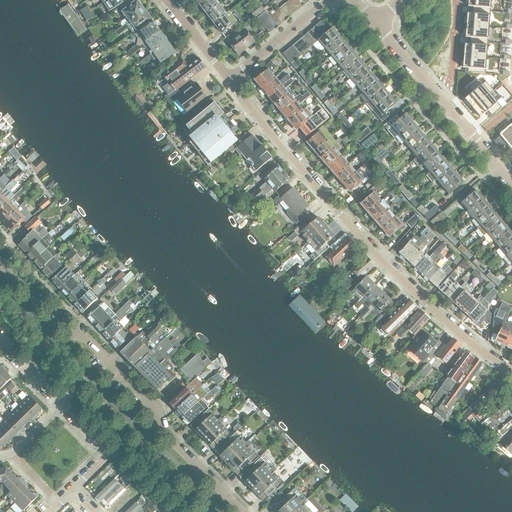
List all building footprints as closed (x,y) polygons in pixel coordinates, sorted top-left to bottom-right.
[(109,12),(126,0),(107,0),(103,3),(109,12)] [(122,27),(144,10),(137,1),(135,2),(133,0),(129,0),(119,8),(125,18),(119,23),(122,27)] [(201,0),(198,3),(206,13),(217,4),(217,3),(218,3),(216,0),(201,0)] [(289,0),(288,0),(289,0),(285,3),(293,13),(298,9),(289,0)] [(302,5),(297,0),(289,0),(298,9),(302,5)] [(468,0),(468,7),(470,7),(473,7),(473,11),(490,12),(491,0),(468,0)] [(68,1),(54,11),(77,44),(90,34),(68,1)] [(285,3),(279,9),(287,18),(293,13),(285,3)] [(221,9),(217,4),(206,13),(214,23),(225,14),(225,13),(226,13),(222,8),(221,9)] [(263,9),(262,7),(259,4),(249,11),(253,17),(263,9)] [(84,16),(90,12),(87,7),(80,11),(84,16)] [(279,9),(274,13),(282,22),(287,18),(279,9)] [(144,10),(122,27),(115,32),(117,36),(130,26),(132,25),(136,30),(151,19),(144,10)] [(214,23),(222,34),(225,31),(237,22),(229,11),(225,14),(214,23)] [(467,13),(466,26),(489,28),(490,12),(473,11),(472,14),(470,14),(467,13)] [(87,21),(93,17),(90,12),(84,16),(87,21)] [(278,26),(270,16),(266,12),(257,19),(269,33),(278,26)] [(274,13),(270,16),(278,26),(282,22),(274,13)] [(145,42),(160,32),(152,21),(138,32),(145,42)] [(321,21),(316,26),(320,31),(325,27),(321,21)] [(316,26),(311,30),(319,40),(324,35),(320,31),(316,26)] [(466,30),(465,37),(468,38),(470,38),(470,41),(488,43),(489,28),(466,26),(466,30)] [(319,40),(318,41),(324,48),(340,36),(333,28),(324,35),(319,40)] [(238,55),(240,53),(254,42),(245,30),(228,42),(238,55)] [(311,30),(306,33),(315,43),(318,41),(319,40),(311,30)] [(140,46),(125,56),(129,57),(141,48),(146,49),(149,47),(153,52),(168,42),(160,32),(145,42),(140,46)] [(306,33),(302,37),(310,47),(315,43),(306,33)] [(340,36),(324,48),(331,56),(346,43),(340,36)] [(302,37),(296,43),(304,52),(310,47),(302,37)] [(465,44),(464,56),(487,58),(488,43),(470,41),(470,45),(467,44),(465,44)] [(168,42),(153,52),(138,63),(141,67),(149,61),(150,62),(157,58),(160,63),(175,53),(168,42)] [(296,43),(291,46),(300,56),(304,52),(296,43)] [(346,43),(331,56),(337,63),(352,51),(346,43)] [(126,52),(125,56),(140,46),(137,45),(126,52)] [(291,46),(287,50),(295,60),(300,56),(291,46)] [(287,50),(282,54),(291,64),(295,60),(287,50)] [(352,51),(337,63),(343,71),(358,58),(352,51)] [(464,56),(463,68),(465,68),(468,68),(467,72),(471,73),(476,73),(485,74),(487,58),(464,56)] [(164,63),(167,67),(176,61),(172,57),(164,63)] [(177,89),(205,67),(206,67),(205,66),(199,58),(198,58),(188,66),(183,59),(163,74),(162,74),(168,82),(162,87),(167,93),(164,95),(165,98),(177,89)] [(358,58),(343,71),(350,78),(365,65),(358,58)] [(295,60),(291,64),(295,69),(300,65),(298,63),(295,60)] [(265,71),(273,65),(270,61),(262,68),(265,71)] [(273,65),(265,71),(255,80),(257,83),(257,84),(261,89),(275,77),(271,72),(276,67),(273,65)] [(365,65),(350,78),(356,86),(371,73),(365,65)] [(302,70),(298,73),(304,80),(308,77),(302,70)] [(371,73),(356,86),(362,93),(378,81),(371,73)] [(268,98),(291,79),(291,78),(288,74),(284,78),(279,82),(275,77),(261,89),(268,98)] [(308,77),(304,80),(309,86),(313,83),(308,77)] [(274,106),(292,91),(288,86),(293,82),(291,79),(268,98),(274,106)] [(472,93),(465,99),(473,109),(490,94),(494,91),(486,82),(482,85),(478,80),(468,88),(472,93)] [(362,93),(359,96),(366,103),(384,88),(378,81),(362,93)] [(182,95),(177,89),(165,98),(170,105),(177,99),(189,113),(207,97),(206,96),(206,95),(204,92),(203,92),(196,83),(182,95)] [(315,85),(311,88),(316,94),(319,91),(315,85)] [(384,88),(366,103),(372,111),(390,95),(384,88)] [(281,114),(302,97),(299,94),(296,97),(292,91),(274,106),(281,114)] [(319,91),(316,94),(320,100),(321,100),(324,97),(319,91)] [(302,97),(281,114),(288,123),(302,110),(298,105),(310,95),(308,92),(302,97)] [(490,94),(473,109),(480,118),(488,111),(492,116),(502,108),(490,94)] [(390,95),(372,111),(381,122),(390,115),(387,111),(397,103),(390,95)] [(327,100),(323,103),(328,109),(332,106),(327,100)] [(237,141),(240,139),(235,133),(239,129),(236,126),(235,127),(231,122),(215,103),(183,129),(191,138),(192,140),(190,142),(189,142),(208,165),(219,156),(228,149),(237,141)] [(332,106),(328,109),(333,115),(337,112),(332,106)] [(302,110),(288,123),(291,127),(293,127),(296,130),(303,124),(309,119),(313,116),(306,107),(302,110)] [(309,119),(303,124),(306,129),(325,114),(321,109),(313,116),(309,119)] [(325,114),(306,129),(310,134),(329,118),(325,114)] [(341,114),(337,117),(342,123),(346,120),(341,114)] [(396,115),(386,124),(386,125),(389,128),(387,130),(394,138),(398,135),(413,122),(406,114),(400,119),(397,116),(396,115)] [(346,120),(342,123),(347,129),(347,128),(351,125),(346,120)] [(413,122),(398,135),(404,142),(419,130),(413,122)] [(500,134),(500,135),(500,136),(501,136),(508,145),(509,146),(511,149),(511,124),(511,125),(511,124),(511,125),(501,134),(500,134)] [(319,132),(307,142),(309,145),(309,147),(313,151),(326,140),(330,136),(322,127),(318,131),(319,132)] [(367,127),(355,138),(359,142),(371,132),(367,127)] [(419,130),(404,142),(411,150),(426,137),(419,130)] [(240,156),(242,155),(252,165),(250,167),(254,173),(272,158),(267,152),(262,146),(252,135),(249,138),(246,134),(240,139),(237,141),(228,149),(232,153),(235,150),(240,156)] [(373,134),(361,145),(365,149),(377,139),(373,134)] [(326,140),(313,151),(317,156),(320,160),(337,145),(341,142),(342,141),(339,138),(335,142),(330,136),(326,140)] [(426,137),(411,150),(416,156),(417,157),(418,156),(432,144),(426,137)] [(499,137),(494,142),(501,150),(506,145),(499,137)] [(417,157),(413,160),(419,168),(423,165),(433,156),(438,152),(432,144),(418,156),(417,157)] [(337,145),(320,160),(327,168),(340,156),(341,156),(337,151),(339,150),(340,147),(337,145)] [(433,156),(423,165),(430,172),(445,159),(442,156),(438,152),(433,156)] [(357,156),(357,157),(359,160),(362,163),(364,165),(367,162),(366,160),(363,156),(360,154),(357,156)] [(375,156),(373,158),(378,164),(382,161),(377,155),(375,156)] [(340,156),(327,168),(335,176),(348,164),(342,156),(341,156),(340,156)] [(430,172),(426,175),(432,183),(436,179),(451,167),(445,159),(430,172)] [(382,161),(378,164),(383,170),(387,167),(382,161)] [(356,172),(342,184),(345,188),(347,188),(350,191),(361,182),(366,188),(367,189),(380,177),(376,172),(368,179),(362,172),(370,165),(367,162),(364,165),(359,168),(356,172)] [(348,164),(335,176),(342,184),(356,172),(351,167),(348,164)] [(262,192),(284,172),(278,166),(264,179),(266,182),(259,188),(262,192)] [(451,167),(436,179),(442,187),(457,174),(451,167)] [(9,168),(3,174),(6,177),(12,171),(9,168)] [(389,170),(385,173),(390,179),(394,176),(389,170)] [(275,192),(289,179),(284,172),(262,192),(265,195),(273,189),(275,192)] [(457,174),(442,187),(449,194),(464,182),(457,174)] [(394,176),(390,179),(395,185),(399,182),(394,176)] [(13,180),(0,192),(0,208),(8,201),(4,196),(17,184),(16,183),(13,180)] [(401,185),(398,188),(403,194),(407,191),(401,185)] [(253,200),(262,192),(259,188),(249,196),(252,199),(253,200)] [(308,205),(293,188),(281,198),(278,195),(272,201),(276,206),(283,200),(290,209),(287,211),(287,214),(295,224),(308,213),(304,208),(308,205)] [(367,198),(361,204),(363,207),(363,209),(367,213),(381,201),(373,193),(374,192),(371,188),(363,194),(367,198)] [(476,190),(461,203),(468,211),(483,198),(476,190)] [(18,191),(8,201),(0,208),(0,218),(3,222),(20,206),(14,201),(21,194),(18,191)] [(407,191),(403,194),(408,200),(412,197),(407,191)] [(267,198),(265,195),(262,192),(253,200),(255,203),(256,202),(259,205),(264,200),(267,198)] [(393,199),(390,201),(393,204),(395,203),(396,202),(399,200),(396,196),(393,199)] [(396,202),(395,203),(398,206),(401,203),(404,201),(402,200),(401,198),(399,200),(396,202)] [(483,198),(468,211),(474,218),(489,206),(483,198)] [(381,201),(367,213),(374,221),(388,209),(390,208),(383,199),(381,201)] [(410,201),(409,202),(414,207),(418,205),(413,199),(410,201)] [(25,200),(20,206),(3,222),(12,231),(25,218),(19,213),(23,210),(23,209),(28,204),(25,200)] [(42,212),(50,205),(46,201),(39,207),(42,212)] [(419,207),(416,209),(423,215),(427,220),(440,210),(436,205),(426,213),(419,207)] [(489,206),(474,218),(480,226),(495,213),(489,206)] [(415,214),(409,208),(405,212),(410,218),(415,214)] [(388,209),(374,221),(381,229),(395,218),(388,209)] [(442,212),(430,222),(434,226),(446,216),(442,212)] [(480,226),(477,229),(483,236),(501,220),(495,213),(480,226)] [(415,214),(405,222),(411,228),(418,220),(420,219),(415,214)] [(30,233),(39,224),(41,223),(35,216),(24,227),(30,233)] [(307,227),(300,233),(301,234),(307,241),(306,242),(307,243),(327,226),(323,221),(323,222),(319,218),(307,227)] [(395,218),(381,229),(385,234),(387,234),(390,237),(402,226),(395,218)] [(501,220),(483,236),(489,244),(493,241),(508,228),(501,220)] [(304,223),(294,231),(295,232),(298,236),(301,234),(300,233),(307,227),(304,223)] [(39,224),(30,233),(25,237),(26,237),(18,245),(26,253),(47,234),(39,224)] [(327,226),(307,243),(308,244),(309,244),(316,251),(309,257),(313,261),(325,251),(321,246),(334,236),(331,231),(327,226)] [(444,235),(449,240),(453,237),(452,236),(455,232),(451,228),(448,232),(447,232),(444,235)] [(511,232),(508,228),(493,241),(499,248),(511,237),(511,232)] [(406,237),(397,247),(401,251),(400,252),(400,255),(404,258),(405,258),(407,260),(431,232),(427,229),(419,239),(415,235),(410,240),(406,237)] [(70,234),(67,231),(60,237),(63,240),(70,234)] [(49,232),(47,234),(26,253),(33,261),(45,250),(41,244),(52,235),(49,232)] [(295,232),(288,238),(291,242),(298,236),(295,232)] [(431,232),(407,260),(410,262),(410,263),(414,267),(425,254),(421,251),(435,236),(431,232)] [(334,266),(356,246),(345,234),(329,247),(332,250),(325,257),(334,266)] [(453,237),(449,240),(454,246),(458,242),(453,237)] [(511,237),(499,248),(495,251),(502,259),(506,256),(511,250),(511,237)] [(425,254),(414,267),(418,271),(420,271),(422,273),(437,256),(440,253),(443,250),(446,246),(442,242),(429,257),(425,254)] [(461,245),(457,249),(463,254),(466,250),(461,245)] [(69,260),(77,253),(81,250),(77,246),(73,249),(72,249),(65,256),(69,260)] [(49,247),(45,250),(33,261),(41,270),(56,255),(49,247)] [(437,256),(422,273),(424,275),(424,277),(428,281),(444,263),(440,260),(443,256),(446,253),(443,250),(440,253),(437,256)] [(466,250),(463,254),(468,259),(469,259),(472,256),(466,250)] [(81,258),(77,253),(69,260),(73,265),(81,258)] [(56,255),(41,270),(48,277),(61,266),(56,261),(59,259),(56,255)] [(458,256),(453,262),(456,265),(461,259),(458,256)] [(345,280),(343,277),(335,283),(341,290),(342,291),(344,290),(345,291),(352,285),(374,266),(366,257),(351,269),(351,270),(344,276),(347,279),(345,280)] [(475,259),(472,262),(477,268),(481,264),(475,259)] [(463,260),(458,265),(463,270),(467,270),(470,266),(463,260)] [(444,263),(428,281),(433,284),(434,284),(437,287),(451,270),(444,263)] [(481,264),(477,268),(483,273),(486,269),(481,264)] [(59,289),(73,275),(66,267),(51,281),(59,289)] [(129,273),(122,280),(126,284),(132,277),(134,275),(133,275),(130,271),(129,273)] [(335,283),(343,277),(338,271),(328,279),(322,285),(323,286),(322,287),(317,282),(311,287),(320,297),(325,292),(326,292),(335,283)] [(453,271),(438,288),(441,291),(441,292),(446,296),(457,283),(453,280),(457,275),(453,271)] [(121,272),(106,286),(109,289),(110,290),(121,279),(125,276),(121,272)] [(489,272),(486,276),(492,281),(495,277),(489,272)] [(67,297),(82,282),(84,280),(76,273),(73,275),(59,289),(67,297)] [(363,296),(374,285),(366,276),(355,288),(363,296)] [(495,277),(492,281),(497,286),(500,283),(498,281),(495,278),(495,277)] [(121,279),(110,290),(115,296),(126,284),(122,280),(121,279)] [(90,292),(82,282),(67,297),(75,306),(90,292)] [(457,283),(446,296),(450,300),(452,300),(454,302),(468,285),(465,282),(461,287),(457,283)] [(374,285),(363,296),(355,304),(358,308),(365,300),(370,305),(372,304),(383,293),(374,285)] [(468,285),(454,302),(456,304),(456,306),(460,310),(471,297),(468,293),(472,289),(468,285)] [(494,289),(484,299),(487,302),(488,303),(498,293),(497,292),(494,289)] [(355,295),(351,292),(351,291),(346,296),(350,300),(355,295)] [(97,298),(90,292),(75,306),(82,313),(97,298)] [(146,292),(140,297),(147,305),(153,299),(146,292)] [(383,293),(372,304),(380,312),(391,301),(383,293)] [(300,295),(287,306),(315,335),(327,324),(300,295)] [(471,297),(460,310),(465,314),(466,313),(469,315),(483,298),(480,295),(475,300),(471,297)] [(487,302),(483,298),(469,315),(468,316),(474,322),(475,322),(479,325),(484,320),(488,324),(489,324),(491,314),(483,307),(487,302)] [(389,336),(417,308),(409,299),(380,327),(389,336)] [(118,317),(132,303),(129,300),(114,314),(118,317)] [(93,325),(106,313),(103,310),(106,307),(102,302),(86,317),(93,325)] [(502,304),(499,310),(508,315),(511,308),(502,304)] [(363,320),(372,312),(368,308),(359,316),(363,320)] [(429,319),(419,309),(407,322),(396,334),(400,337),(407,329),(414,335),(417,331),(425,323),(429,319)] [(508,315),(499,310),(496,309),(494,313),(493,328),(500,332),(495,341),(497,341),(497,342),(504,346),(511,328),(511,323),(509,322),(505,323),(504,323),(508,315)] [(101,333),(114,321),(118,317),(114,314),(112,316),(108,311),(106,313),(93,325),(101,333)] [(118,317),(121,321),(127,315),(124,312),(118,317)] [(134,367),(172,331),(161,320),(146,336),(142,332),(120,353),(134,367)] [(119,326),(114,321),(101,333),(109,341),(121,329),(123,327),(121,324),(119,326)] [(134,327),(137,324),(136,322),(128,330),(132,334),(137,330),(134,327)] [(165,361),(176,351),(169,343),(180,332),(175,327),(174,329),(172,331),(134,367),(145,378),(164,360),(165,361)] [(121,329),(109,341),(117,349),(131,336),(127,332),(125,333),(121,329)] [(436,355),(444,345),(438,340),(435,343),(423,332),(418,337),(417,337),(414,340),(414,341),(414,342),(408,349),(423,362),(424,361),(427,364),(436,355)] [(446,346),(444,345),(436,355),(446,363),(460,345),(452,339),(446,346)] [(456,383),(462,375),(474,358),(465,352),(454,366),(452,370),(450,368),(445,375),(449,378),(447,379),(436,394),(434,393),(429,399),(431,401),(430,403),(438,408),(448,394),(456,383)] [(207,366),(204,361),(203,362),(196,355),(181,370),(187,376),(182,381),(187,386),(207,366)] [(474,358),(462,375),(470,380),(477,371),(481,374),(485,367),(482,364),(483,363),(475,357),(474,358)] [(175,376),(172,373),(174,370),(165,361),(164,360),(145,378),(146,379),(156,389),(157,390),(167,380),(169,382),(175,376)] [(432,369),(427,364),(418,374),(423,379),(432,369)] [(6,368),(0,374),(0,389),(11,378),(6,373),(8,371),(6,368)] [(218,374),(211,378),(218,386),(224,380),(218,374)] [(462,375),(456,383),(464,389),(465,388),(468,391),(472,385),(468,383),(470,380),(462,375)] [(176,410),(202,386),(195,379),(169,403),(176,410)] [(179,380),(162,395),(168,401),(185,386),(179,380)] [(495,382),(483,393),(487,398),(500,387),(495,382)] [(464,389),(456,383),(448,394),(456,400),(464,389)] [(15,388),(11,384),(6,389),(10,393),(15,388)] [(203,385),(202,386),(176,410),(183,417),(202,399),(209,393),(210,392),(203,385)] [(215,387),(210,392),(209,393),(212,397),(218,391),(215,387)] [(212,397),(209,393),(202,399),(206,403),(212,397)] [(487,398),(483,393),(476,400),(480,404),(487,398)] [(449,410),(456,400),(448,394),(438,408),(448,416),(451,411),(449,410)] [(29,396),(21,403),(36,419),(38,416),(36,414),(42,409),(29,396)] [(206,403),(202,399),(183,417),(189,424),(208,405),(206,403)] [(478,407),(480,404),(476,400),(467,409),(472,413),(478,407)] [(36,419),(21,403),(13,411),(26,424),(31,419),(33,421),(36,419)] [(481,410),(478,407),(472,413),(463,421),(466,424),(481,410)] [(498,439),(511,428),(511,426),(511,413),(509,414),(503,408),(485,424),(498,439)] [(463,421),(472,413),(467,409),(465,411),(459,417),(457,419),(462,422),(463,421)] [(203,438),(222,420),(220,418),(218,420),(208,410),(193,424),(197,428),(195,430),(203,438)] [(13,411),(5,419),(20,434),(23,431),(21,429),(26,424),(13,411)] [(20,434),(5,419),(0,423),(0,429),(1,430),(10,440),(16,434),(18,437),(20,434)] [(461,424),(462,422),(457,419),(453,425),(458,429),(461,424)] [(223,422),(222,420),(203,438),(210,446),(212,444),(216,448),(231,434),(221,424),(223,422)] [(242,425),(239,422),(233,427),(234,431),(236,430),(242,425)] [(511,426),(511,428),(498,439),(494,443),(497,446),(499,443),(511,454),(511,426)] [(10,440),(1,430),(0,431),(0,446),(4,446),(10,440)] [(227,464),(250,443),(248,441),(246,443),(236,433),(218,450),(222,454),(220,456),(227,464)] [(252,444),(250,443),(227,464),(234,472),(235,472),(237,470),(241,474),(259,457),(249,446),(252,444)] [(252,490),(275,468),(277,466),(266,454),(243,476),(247,480),(245,482),(252,490)] [(132,474),(125,467),(120,472),(124,476),(127,479),(132,474)] [(18,480),(7,468),(2,482),(11,491),(23,480),(20,478),(18,480)] [(276,470),(275,468),(252,490),(259,497),(260,498),(262,496),(266,500),(275,492),(284,483),(274,472),(276,470)] [(131,483),(136,479),(132,474),(127,479),(124,476),(120,479),(123,483),(122,484),(126,488),(131,483)] [(113,479),(94,497),(103,507),(123,490),(113,479)] [(143,486),(136,479),(131,483),(138,490),(143,486)] [(23,480),(11,491),(7,495),(15,503),(28,490),(23,485),(26,483),(23,480)] [(142,495),(147,490),(143,486),(138,490),(142,495)] [(293,511),(306,501),(304,499),(305,498),(295,488),(274,508),(277,511),(293,511)] [(28,490),(15,503),(23,511),(38,496),(35,493),(33,495),(28,490)] [(154,498),(147,490),(142,495),(150,502),(154,498)] [(277,494),(275,492),(266,500),(268,503),(277,494)] [(126,494),(107,511),(108,511),(120,511),(133,501),(126,494)] [(154,506),(158,502),(154,498),(150,502),(151,504),(154,506)] [(306,501),(293,511),(318,511),(321,509),(311,499),(307,502),(306,501)] [(162,511),(165,509),(158,502),(154,506),(158,511),(162,511)]
